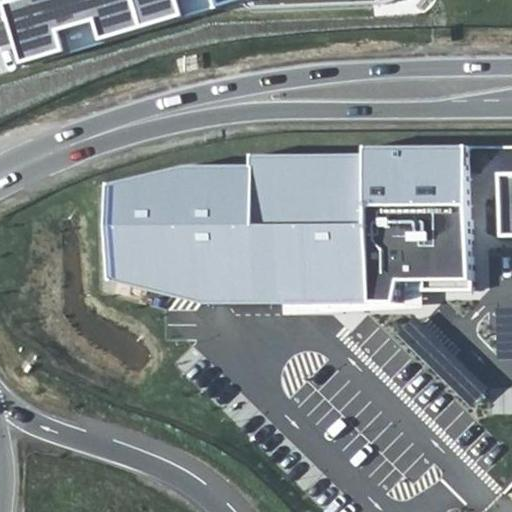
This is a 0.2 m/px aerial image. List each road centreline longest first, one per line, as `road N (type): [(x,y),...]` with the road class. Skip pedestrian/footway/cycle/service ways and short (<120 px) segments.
road 1 (tertiary): [(511,67),(287,78),(228,101)]
road 2 (tertiary): [(228,101),(297,109),(511,108)]
road 3 (trunk): [(223,511),(173,473),(0,404)]
road 4 (tertiary): [(0,178),(94,135),(228,101)]
